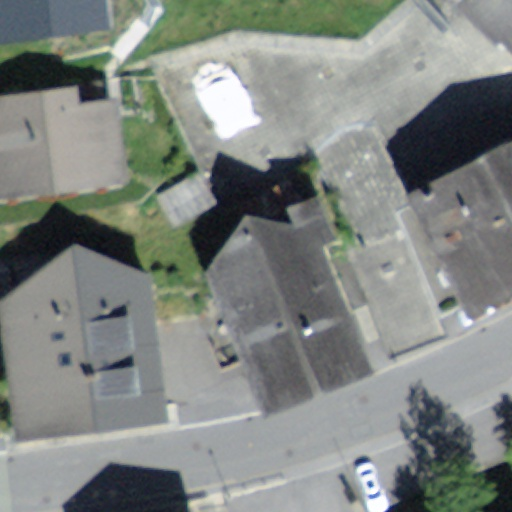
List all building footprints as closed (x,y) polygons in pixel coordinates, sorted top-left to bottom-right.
[(99,0),(0,0),(0,36),(103,23),(99,0)] [(511,0),(490,0),(470,22),(511,59),(511,0)] [(8,109),(26,215),(139,196),(126,113),(99,118),(95,95),(8,109)] [(511,173),(434,211),(487,321),(511,308),(511,173)] [(319,214),(215,256),(279,412),(383,370),(319,214)] [(20,294),(39,456),(179,435),(160,289),(79,254),(20,294)]
